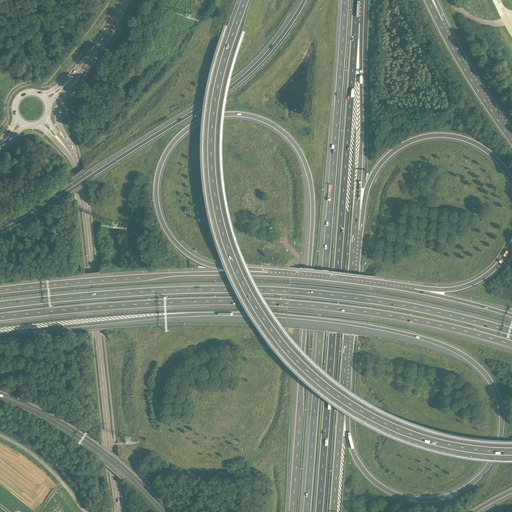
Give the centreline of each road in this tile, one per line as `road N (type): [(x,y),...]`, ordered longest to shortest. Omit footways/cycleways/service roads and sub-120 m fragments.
road 1 (motorway): [(0,333),(229,313),(427,339),(477,366),(499,405),(497,446),(476,480),(430,499),(388,491),(352,452),(340,412)]
road 2 (motorway): [(268,274),(192,258),(168,235),(155,195),(168,148),(216,115),(264,120),(305,164),(311,244),(292,511)]
road 3 (motorway): [(244,0),(216,89),(211,161),(218,214),(251,297),(293,355),(363,410),(446,443),(511,451)]
road 4 (motorway): [(0,318),(170,302),(288,303),(411,319),(511,345)]
road 5 (motorway): [(511,331),(407,305),(289,291),(183,289),(0,304)]
road 6 (motorway): [(344,0),(306,511)]
road 7 (motorway): [(318,511),(355,22)]
road 8 (motorway): [(304,0),(277,41),(229,88),(0,231)]
road 9 (secondary): [(118,511),(83,201),(76,165),(59,141)]
road 10 (motorway): [(268,274),(0,290)]
road 11 (motorway): [(355,230),(379,165),(420,137),(479,146),(511,184)]
road 12 (motorway): [(355,230),(355,22)]
road 13 (motorway): [(0,393),(102,450),(167,511)]
road 14 (motorway): [(340,412),(355,230)]
road 15 (motorway): [(413,290),(268,274)]
road 16 (motorway): [(511,140),(438,22)]
road 17 (motorway): [(511,240),(485,276),(460,288),(413,290)]
